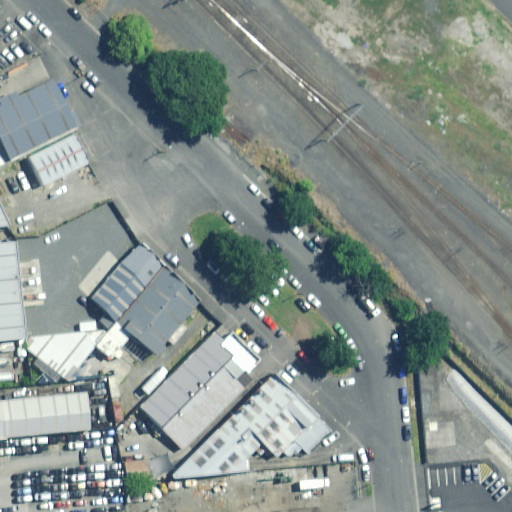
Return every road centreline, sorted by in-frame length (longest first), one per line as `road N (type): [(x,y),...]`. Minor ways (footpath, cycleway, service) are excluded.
road 1 (unclassified): [(390,426),(356,416),(162,232),(184,142)]
road 2 (unclassified): [(184,142),(367,329),(381,355),(390,426)]
road 3 (unclassified): [(37,0),(184,142)]
